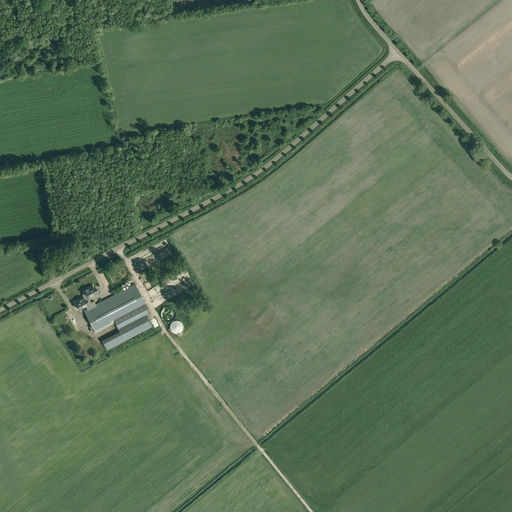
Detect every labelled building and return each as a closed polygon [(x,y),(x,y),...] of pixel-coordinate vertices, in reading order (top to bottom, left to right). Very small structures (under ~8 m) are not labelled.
[(185,272),(169,281),(166,282),(170,290),(189,280),(185,272)] [(96,290),(93,284),(83,290),(85,295),(88,299),(99,293),(97,289),(96,290)] [(87,309),(84,311),(96,333),(112,325),(143,308),(147,306),(135,284),(96,305),(94,301),(90,303),(92,307),(87,309)] [(85,295),(73,302),(76,307),(78,307),(80,310),(86,307),(87,309),(92,307),(90,303),(85,295)] [(143,308),(112,325),(114,329),(145,312),(143,308)] [(145,312),(118,327),(120,332),(103,341),(107,350),(152,326),(145,312)] [(184,328),(185,328),(184,326),(184,325),(183,324),(182,323),(181,322),(180,321),(179,321),(177,320),(176,321),(175,321),(173,321),(172,322),(171,323),(170,324),(170,327),(170,328),(170,330),(170,332),(171,333),(172,334),(173,334),(175,335),(176,335),(178,335),(179,335),(181,334),(182,334),(183,332),(184,331),(184,329),(184,328)]
